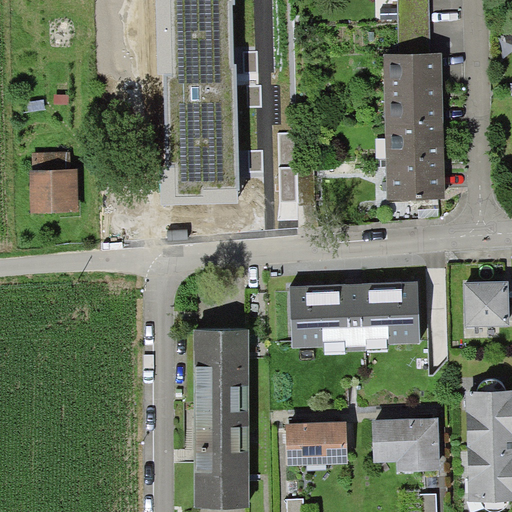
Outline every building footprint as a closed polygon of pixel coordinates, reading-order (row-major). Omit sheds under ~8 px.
[(397,0),(398,54),(429,54),(428,0),(397,0)] [(398,54),(384,55),(385,121),(443,120),(442,54),(429,54),(398,54)] [(137,203),(201,201),(199,107),(134,109),(137,203)] [(443,120),(385,121),(386,160),(444,159),(443,120)] [(444,159),(386,160),(387,199),(444,198),(444,159)] [(36,168),(36,210),(78,210),(78,168),(36,168)] [(505,281),(464,282),(465,322),(507,321),(505,281)] [(401,295),(401,314),(402,326),(416,325),(415,295),(401,295)] [(398,361),(398,356),(403,355),(402,326),(401,314),(359,315),(359,321),(349,322),(349,335),(359,335),(360,354),(380,354),(381,361),(398,361)] [(317,323),(297,324),(298,363),(318,362),(317,323)] [(195,390),(195,415),(246,415),(246,328),(195,328),(195,346),(195,390)] [(511,390),(468,391),(471,495),(511,494),(511,390)] [(196,479),(196,503),(246,503),(246,415),(195,415),(196,439),(196,479)] [(434,418),(373,421),(374,456),(399,455),(400,467),(436,465),(434,418)] [(343,422),(286,424),(287,459),(344,457),(343,422)] [(435,511),(435,493),(419,493),(419,511),(435,511)] [(302,511),(303,497),(286,498),(286,511),(302,511)]
